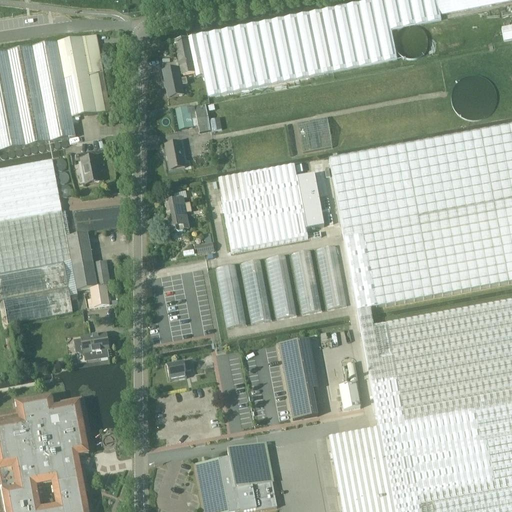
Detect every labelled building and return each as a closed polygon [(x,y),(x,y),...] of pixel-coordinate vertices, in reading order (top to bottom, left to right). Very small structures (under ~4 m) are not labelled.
[(511,0),(379,0),(296,17),(188,39),(191,56),(195,74),(196,78),(204,77),(208,98),(310,78),(396,60),(391,31),(441,21),(440,16),(511,1),(511,0)] [(511,27),(502,29),(505,42),(511,40),(511,27)] [(426,48),(426,45),(426,42),(425,39),(424,37),(422,35),(420,33),(417,32),(415,31),(412,30),(409,30),(406,31),(403,33),(401,34),(399,37),(398,39),(397,42),(397,45),(397,47),(398,51),(399,53),(401,55),(403,57),(405,58),(408,59),(411,60),(414,60),(416,59),(419,58),(421,56),(424,54),(425,51),(426,48)] [(0,152),(75,139),(71,120),(106,113),(106,116),(111,115),(110,108),(105,109),(99,75),(104,74),(97,36),(0,54),(0,157),(0,156),(0,152)] [(177,59),(191,56),(188,39),(174,42),(177,59)] [(181,77),(195,74),(191,56),(177,59),(181,77)] [(178,70),(163,73),(169,100),(183,97),(181,87),(187,86),(186,79),(180,81),(178,70)] [(496,104),(496,99),(496,94),(494,91),(492,87),(490,84),(487,81),(483,79),(479,77),(475,77),(470,77),(465,78),(461,81),(458,83),(455,87),(453,90),(452,94),(452,99),(452,104),(453,108),(455,111),(458,114),(461,117),(464,119),(468,121),(473,121),(479,121),(482,120),(486,118),(489,115),(492,111),(494,108),(496,104)] [(180,131),(194,129),(194,128),(198,128),(199,134),(210,132),(205,105),(194,108),(190,109),(176,111),(180,131)] [(327,119),(297,124),(302,153),(332,148),(327,119)] [(511,128),(405,147),(328,161),(357,313),(370,311),(382,309),(511,284),(511,128)] [(170,172),(186,169),(181,144),(165,147),(170,172)] [(86,186),(102,183),(97,158),(81,161),(86,186)] [(0,275),(71,263),(67,239),(52,161),(0,171),(0,275)] [(295,167),(218,182),(232,253),(308,239),(295,167)] [(189,230),(188,226),(186,214),(191,213),(190,204),(184,205),(183,200),(166,203),(171,233),(176,232),(177,233),(183,232),(184,231),(189,230)] [(116,207),(95,207),(94,225),(87,225),(87,227),(115,228),(116,207)] [(0,275),(0,301),(4,301),(8,327),(73,315),(70,298),(78,296),(77,293),(107,288),(110,287),(106,263),(94,265),(89,238),(88,235),(67,239),(71,263),(0,275)] [(212,245),(197,248),(199,256),(214,253),(212,245)] [(347,307),(335,248),(316,252),(327,311),(347,307)] [(321,312),(310,253),(291,256),(302,316),(321,312)] [(296,317),(285,257),(266,261),(277,321),(296,317)] [(240,266),(251,325),(271,322),(260,262),(240,266)] [(235,267),(216,270),(227,329),(246,326),(235,267)] [(92,301),(88,301),(90,310),(110,306),(107,288),(91,291),(92,301)] [(370,311),(357,313),(379,428),(511,404),(511,302),(373,327),(370,311)] [(109,360),(108,351),(109,351),(106,335),(81,339),(84,355),(85,355),(87,364),(109,360)] [(303,342),(277,347),(292,422),(317,418),(303,342)] [(211,355),(204,357),(206,365),(213,363),(211,355)] [(185,374),(192,372),(190,364),(184,365),(184,364),(167,367),(170,383),(186,380),(185,374)] [(339,388),(344,413),(355,411),(360,409),(359,401),(356,385),(339,388)] [(85,493),(89,492),(85,469),(81,470),(78,457),(89,455),(85,434),(88,433),(82,400),(53,405),(52,399),(17,405),(18,412),(0,415),(0,472),(2,484),(7,511),(88,511),(86,497),(85,493)] [(511,511),(511,404),(379,428),(329,438),(334,468),(342,511),(511,511)] [(249,511),(256,511),(257,511),(277,508),(272,484),(274,484),(267,444),(228,452),(229,459),(195,466),(203,511),(249,511)]
